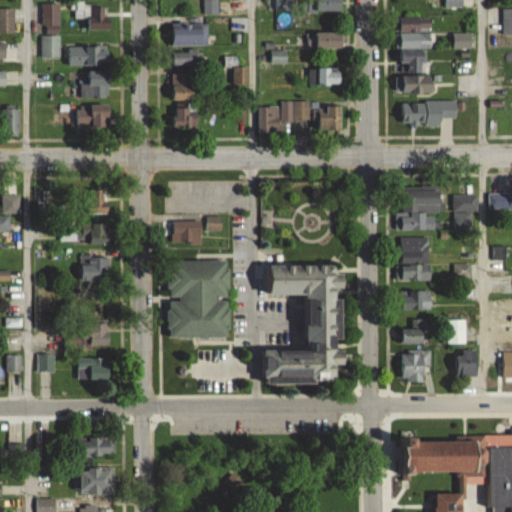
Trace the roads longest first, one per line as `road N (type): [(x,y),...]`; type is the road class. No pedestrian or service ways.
road 1 (residential): [(0,160),(511,153)]
road 2 (residential): [(145,511),(139,0)]
road 3 (residential): [(372,511),(367,0)]
road 4 (residential): [(511,404),(0,407)]
